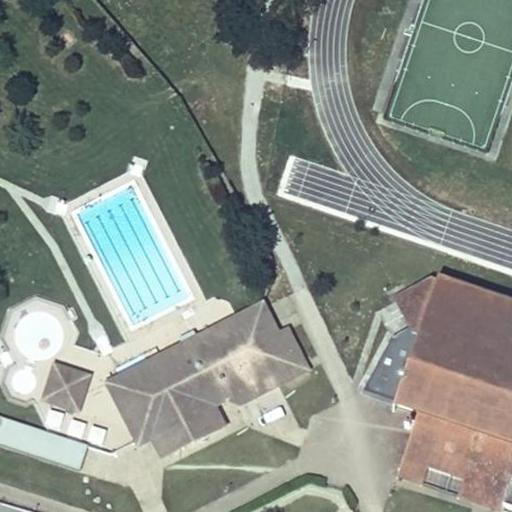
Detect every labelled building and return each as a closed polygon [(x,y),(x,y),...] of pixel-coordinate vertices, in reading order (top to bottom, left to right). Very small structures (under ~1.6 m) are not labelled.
[(409,306),(398,311),(412,337),(416,338),(395,407),(418,414),(398,477),(423,486),(428,471),(462,482),(457,497),(471,501),(478,498),(489,501),(491,508),(502,511),(503,509),(511,511),(511,308),(437,283),(431,282),(403,296),(409,306)] [(403,296),(393,301),(398,311),(409,306),(403,296)] [(235,317),(106,384),(138,446),(153,439),(163,460),(225,429),(215,410),(230,402),(241,405),(310,370),(289,330),(281,335),(264,302),(235,317)] [(43,401),(59,406),(65,387),(85,393),(90,376),(55,364),(43,401)] [(65,387),(59,406),(79,412),(85,393),(65,387)] [(0,417),(0,443),(79,470),(87,446),(46,433),(0,417)] [(428,471),(423,486),(457,497),(462,482),(428,471)] [(478,498),(471,501),(491,508),(489,501),(478,498)]
